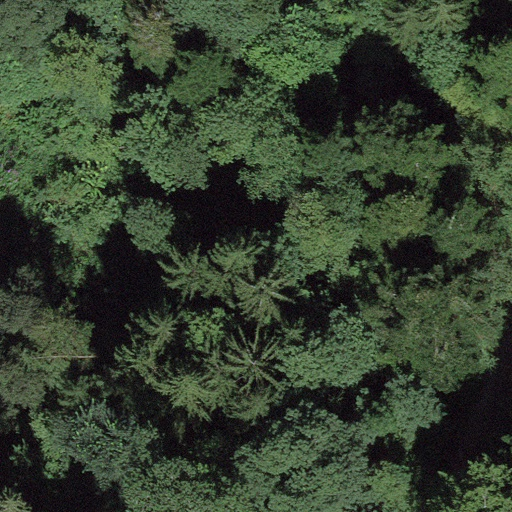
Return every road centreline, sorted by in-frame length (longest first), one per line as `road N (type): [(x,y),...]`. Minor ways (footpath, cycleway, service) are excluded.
road 1 (track): [(511,327),(469,210),(357,60),(331,0)]
road 2 (track): [(446,511),(511,340)]
